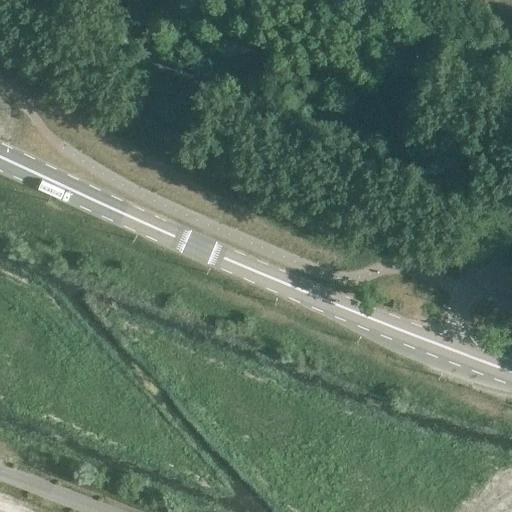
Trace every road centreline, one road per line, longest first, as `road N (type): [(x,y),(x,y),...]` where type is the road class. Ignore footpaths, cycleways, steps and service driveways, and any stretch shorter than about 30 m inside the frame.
road 1 (secondary): [(465,356),(0,160)]
road 2 (unclassified): [(511,279),(483,278),(458,300),(465,356)]
